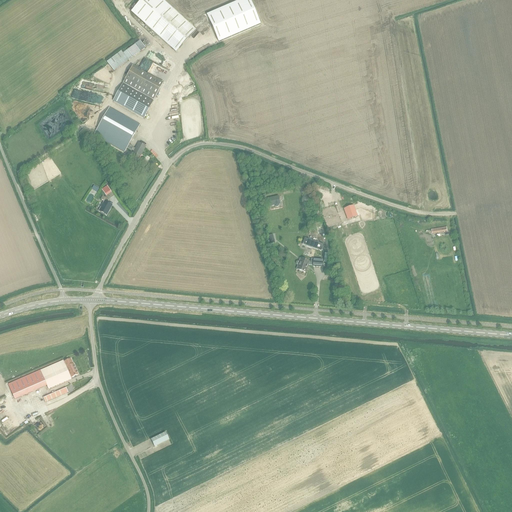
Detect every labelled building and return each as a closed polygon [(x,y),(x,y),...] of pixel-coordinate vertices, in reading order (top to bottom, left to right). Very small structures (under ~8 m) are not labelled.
[(195,30),(159,0),(142,0),(130,14),(175,53),(195,30)] [(260,24),(249,0),(240,0),(207,15),(219,42),(260,24)] [(114,72),(140,52),(135,45),(123,54),(121,51),(107,62),(114,72)] [(143,118),(153,101),(163,83),(132,66),(122,83),(123,83),(113,101),(143,118)] [(109,108),(94,135),(124,152),(127,148),(128,145),(140,125),(109,108)] [(61,111),(40,123),(47,136),(68,123),(61,111)] [(138,143),(135,149),(128,145),(127,148),(134,151),(132,155),(138,159),(145,147),(138,143)] [(111,192),(107,186),(101,189),(105,196),(111,192)] [(107,215),(112,205),(107,202),(109,199),(102,196),(101,199),(104,201),(99,211),(107,215)] [(278,196),(267,199),(269,206),(274,205),(275,206),(275,207),(276,207),(277,207),(278,206),(279,205),(278,204),(280,204),(278,196)] [(346,216),(347,219),(350,218),(350,219),(357,217),(355,211),(353,207),(344,210),(346,217),(346,216)] [(323,251),(324,247),(322,247),(323,244),(304,238),(302,244),(321,251),(321,250),(323,251)] [(322,267),(322,260),(313,259),(313,264),(309,264),(309,262),(300,259),(296,269),(306,272),(308,265),(313,265),(313,266),(322,267)] [(78,375),(75,367),(73,364),(71,359),(64,362),(67,368),(66,368),(63,361),(8,385),(9,388),(10,390),(11,391),(15,400),(47,386),(48,389),(71,379),(71,378),(78,375)] [(65,388),(43,400),(46,404),(68,392),(65,388)] [(154,447),(169,440),(165,432),(151,440),(154,447)]
